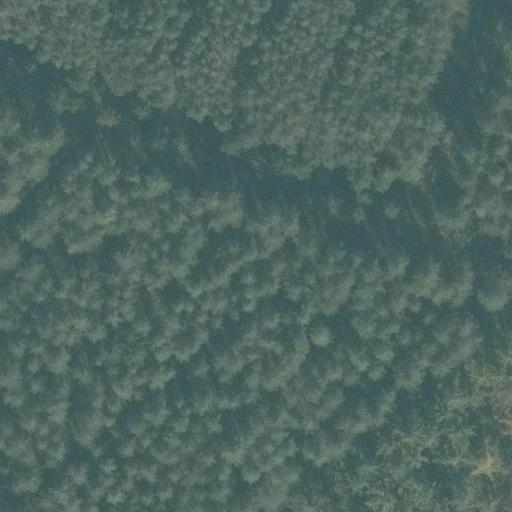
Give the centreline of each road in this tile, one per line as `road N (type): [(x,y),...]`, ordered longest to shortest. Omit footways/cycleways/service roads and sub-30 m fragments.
road 1 (track): [(248,511),(511,295)]
road 2 (track): [(511,29),(413,216)]
